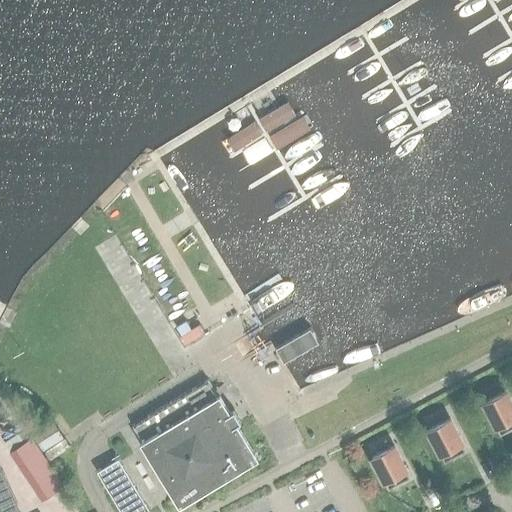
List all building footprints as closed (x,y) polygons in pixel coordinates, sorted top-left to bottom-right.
[(232,297),(211,309),(216,317),(236,305),(232,297)] [(180,505),(255,460),(207,381),(132,427),(180,505)] [(500,437),(511,431),(511,407),(506,395),(484,406),(500,437)] [(466,453),(449,422),(428,433),(444,464),(466,453)] [(25,429),(19,434),(24,442),(31,437),(25,429)] [(19,434),(17,431),(2,441),(9,452),(24,442),(19,434)] [(38,434),(15,449),(49,499),(72,484),(38,434)] [(409,480),(393,449),(372,460),(388,491),(409,480)] [(122,511),(146,511),(150,510),(118,459),(98,471),(122,511)] [(16,505),(1,471),(0,471),(0,511),(11,511),(11,510),(13,506),(16,505)]
